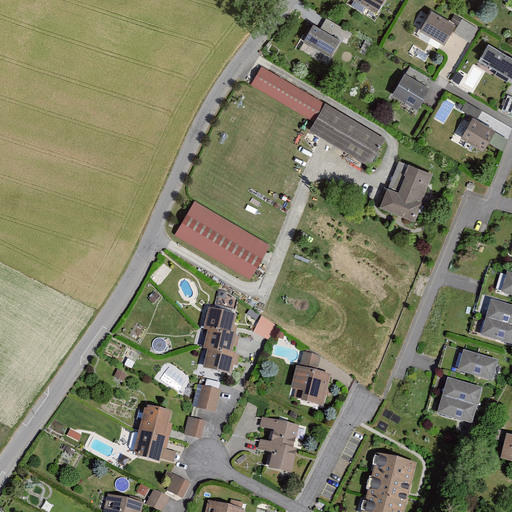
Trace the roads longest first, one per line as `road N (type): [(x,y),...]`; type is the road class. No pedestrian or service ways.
road 1 (residential): [(0,474),(136,269),(213,97),(288,0)]
road 2 (unknown): [(158,241),(239,289),(265,286),(318,147)]
road 3 (residential): [(511,150),(490,204),(462,218),(402,373)]
road 4 (residential): [(305,511),(366,394)]
